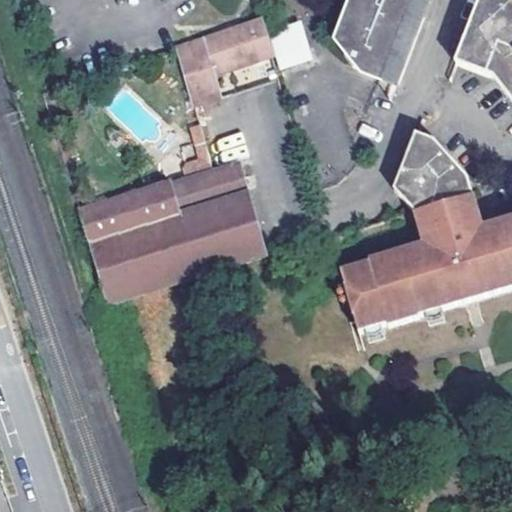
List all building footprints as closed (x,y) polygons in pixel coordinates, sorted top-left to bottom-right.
[(392,81),(416,14),(421,0),(351,0),(334,44),(353,66),(381,77),(392,81)] [(511,0),(482,0),(456,63),(474,70),(493,77),(496,81),(499,85),(511,101),(511,0)] [(398,83),(424,17),(416,14),(392,81),(398,83)] [(217,73),(272,56),(263,23),(182,49),(199,105),(224,97),(217,73)] [(208,143),(204,124),(192,127),(196,146),(208,143)] [(426,211),(461,201),(471,198),(465,185),(448,163),(428,139),(418,135),(396,193),(414,214),(426,211)] [(243,179),(239,164),(217,170),(79,209),(107,300),(265,256),(243,179)] [(471,198),(461,201),(464,212),(476,209),(473,198),(471,198)] [(464,212),(461,201),(426,211),(429,222),(417,225),(422,244),(368,259),(369,262),(341,270),(345,285),(349,300),(357,330),(364,328),(379,324),(386,322),(387,325),(419,316),(418,314),(426,312),(441,307),(463,301),(461,296),(467,294),(489,288),(491,294),(511,287),(511,218),(481,227),(476,209),(464,212)] [(426,211),(414,214),(417,225),(429,222),(426,211)] [(343,302),(349,300),(345,285),(341,285),(339,286),(338,287),(337,288),(338,292),(338,295),(339,298),(341,301),(343,302)] [(463,301),(491,294),(489,288),(467,294),(461,296),(463,301)] [(443,313),(441,307),(426,312),(426,316),(428,319),(430,320),(433,319),(439,318),(441,316),(442,315),(443,313)] [(381,329),(379,324),(364,328),(365,332),(366,335),(367,335),(371,335),(374,335),(377,333),(379,332),(380,331),(381,329)]
